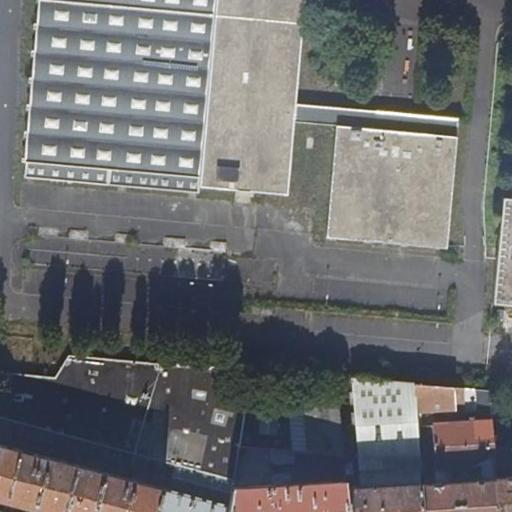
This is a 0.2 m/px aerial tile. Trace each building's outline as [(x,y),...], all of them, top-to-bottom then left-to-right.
[(292,122),(293,103),(302,0),(37,0),(23,162),(107,170),(106,186),(197,194),(197,188),(285,195),(292,122)] [(334,126),(335,106),(293,103),(292,122),(334,126)] [(457,117),(335,106),(334,126),(324,237),(445,247),(457,117)] [(511,230),(501,304),(511,305),(511,230)] [(223,280),(224,249),(173,247),(172,277),(223,280)] [(55,377),(2,373),(0,397),(0,417),(18,422),(176,465),(169,488),(15,446),(0,442),(0,499),(47,511),(228,511),(234,479),(240,446),(269,449),(294,451),(342,455),(338,402),(225,393),(230,368),(68,355),(55,377)] [(300,388),(302,362),(242,356),(239,382),(300,388)] [(413,384),(351,378),(359,488),(361,511),(421,511),(420,484),(418,449),(416,424),(415,403),(413,384)] [(490,391),(413,384),(415,403),(477,407),(478,419),(435,423),(433,424),(437,482),(420,484),(421,511),(496,511),(493,448),(490,391)] [(18,422),(0,417),(0,442),(15,446),(18,422)] [(416,424),(418,449),(429,448),(427,423),(416,424)] [(511,511),(511,446),(493,448),(496,511),(511,511)] [(293,462),(294,451),(269,449),(270,463),(293,462)] [(344,489),(343,480),(288,483),(287,472),(270,473),(270,484),(241,486),(240,479),(234,479),(228,511),(345,511),(343,489),(344,489)] [(361,511),(359,488),(344,489),(343,489),(345,511),(361,511)]
